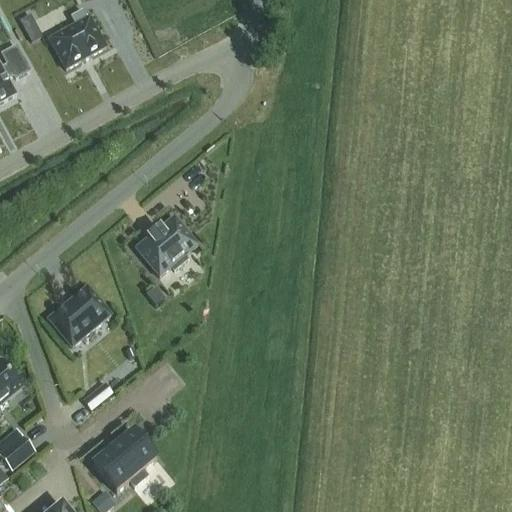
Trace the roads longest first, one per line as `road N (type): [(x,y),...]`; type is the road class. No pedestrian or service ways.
road 1 (residential): [(248,34),(224,110),(0,295)]
road 2 (residential): [(0,171),(248,34)]
